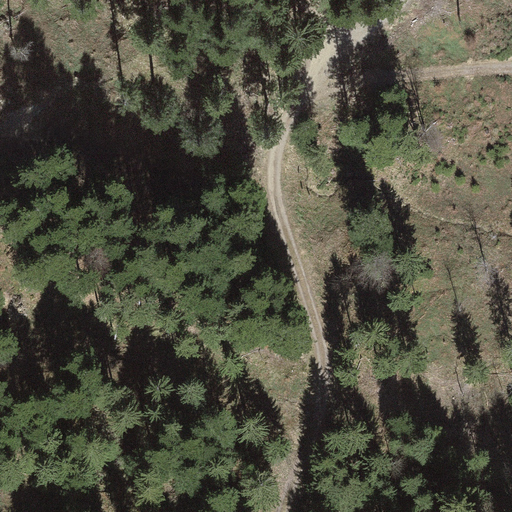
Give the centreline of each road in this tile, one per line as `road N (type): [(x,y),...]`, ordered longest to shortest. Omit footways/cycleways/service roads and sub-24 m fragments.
road 1 (track): [(284,511),(326,382),(274,173),(277,144),(320,64),(347,35),(405,0)]
road 2 (track): [(293,113),(336,87),(511,71)]
